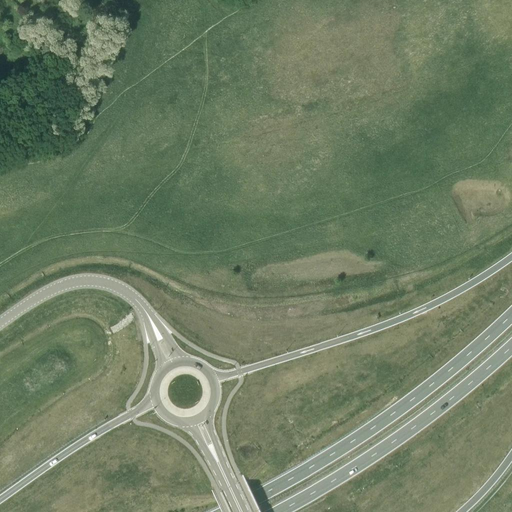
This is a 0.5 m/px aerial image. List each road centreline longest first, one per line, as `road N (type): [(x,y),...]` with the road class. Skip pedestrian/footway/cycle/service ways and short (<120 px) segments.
road 1 (trunk): [(511,314),(408,403),(225,511)]
road 2 (trunk): [(511,256),(381,326),(211,378)]
road 3 (trunk): [(278,511),(400,436),(511,347)]
road 4 (trunk): [(152,399),(0,497)]
road 5 (unclassified): [(148,316),(127,291),(90,279),(49,290),(0,322)]
